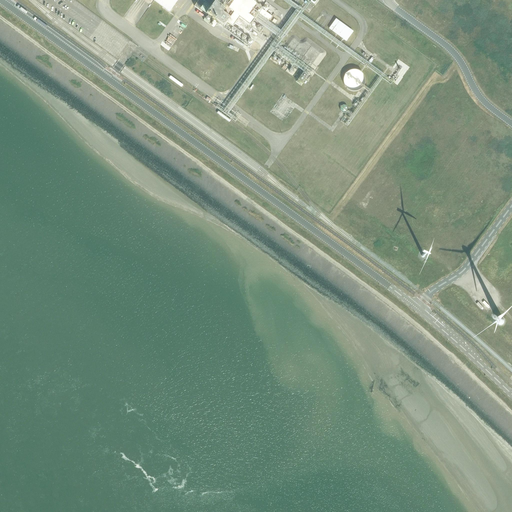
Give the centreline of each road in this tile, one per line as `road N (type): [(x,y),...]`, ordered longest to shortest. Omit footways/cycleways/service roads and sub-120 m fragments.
road 1 (unclassified): [(418,308),(0,0)]
road 2 (unclassified): [(511,122),(485,101),(448,46),(386,0)]
road 3 (unclassified): [(418,308),(468,265),(511,206)]
road 4 (unclassified): [(511,393),(418,308)]
